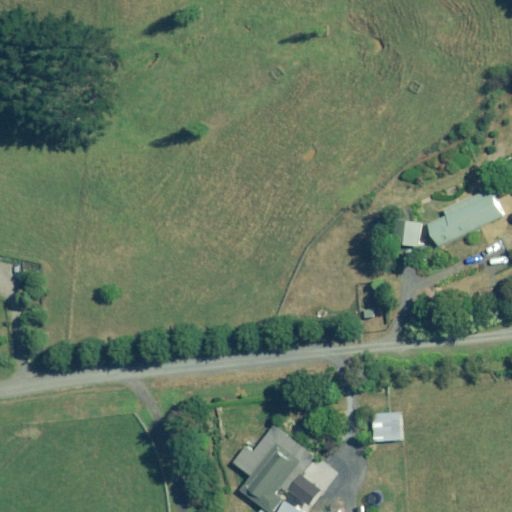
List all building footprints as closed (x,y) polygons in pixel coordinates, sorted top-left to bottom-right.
[(505,217),(492,191),(449,213),(451,216),(432,226),(442,247),(505,217)] [(424,246),(424,231),(399,230),(398,245),(424,246)] [(511,266),(511,265),(501,243),(480,252),(491,276),(511,266)] [(404,441),(403,413),(375,414),(376,442),(404,441)] [(270,511),(275,511),(317,456),(277,427),(257,453),(250,447),(237,464),(255,477),(244,492),(270,511)] [(304,504),(292,496),(281,511),(306,511),(301,508),(304,504)]
